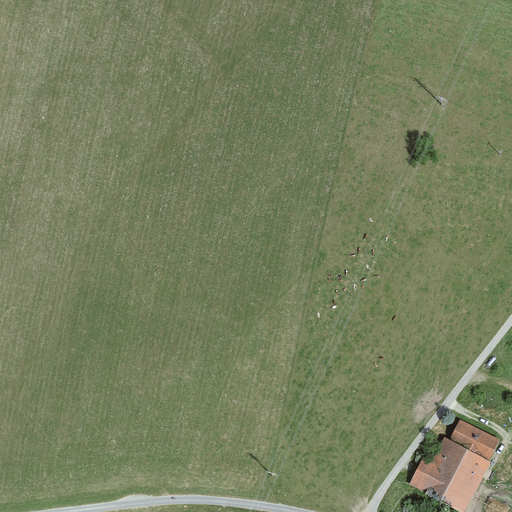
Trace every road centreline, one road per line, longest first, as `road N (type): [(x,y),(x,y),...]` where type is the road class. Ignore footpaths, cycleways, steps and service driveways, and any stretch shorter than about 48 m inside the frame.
road 1 (unclassified): [(296,511),(190,499),(55,511)]
road 2 (unclassified): [(511,319),(370,511)]
